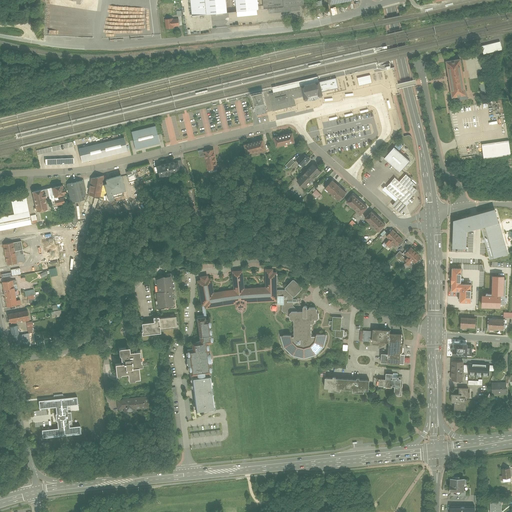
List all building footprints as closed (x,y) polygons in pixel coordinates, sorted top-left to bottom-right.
[(206,13),(227,11),(225,0),(189,0),(190,5),(205,4),(206,13)] [(231,0),(232,10),(236,10),(236,15),(257,13),(256,8),(261,7),(260,0),(231,0)] [(304,3),(303,0),(327,0),(329,5),(354,0),(262,0),(263,7),(267,7),(268,12),(299,9),(299,4),(304,3)] [(163,19),(165,29),(174,28),(174,26),(179,25),(178,18),(173,19),(172,17),(163,19)] [(501,50),(499,41),(481,45),(483,54),(501,50)] [(468,95),(462,57),(444,60),(451,98),(468,95)] [(358,77),(359,85),(372,82),(371,74),(358,77)] [(272,87),(273,92),(310,83),(319,81),(318,76),(272,87)] [(336,78),(320,81),(319,81),(310,83),(273,92),(270,93),(269,93),(273,111),(296,105),(294,99),(304,97),(304,99),(306,100),(308,100),(309,99),(313,98),(319,96),(320,97),(322,96),(323,94),(322,92),(339,88),(336,78)] [(257,114),(267,112),(263,92),(252,95),(257,114)] [(135,149),(159,143),(155,125),(131,131),(133,140),(135,149)] [(295,143),(292,132),(272,136),(275,148),(284,146),(284,148),(288,148),(287,145),(295,143)] [(127,151),(123,137),(78,148),(82,162),(127,151)] [(266,149),(263,137),(243,142),(246,154),(266,149)] [(508,142),(481,146),(483,159),(510,155),(508,142)] [(384,158),(400,172),(404,168),(410,161),(394,147),(385,158),(384,158)] [(213,148),(203,151),(203,150),(198,151),(199,157),(204,156),(207,171),(218,169),(213,148)] [(302,168),(309,160),(302,153),(295,160),(299,163),(298,165),(302,168)] [(289,169),(295,162),(291,159),(285,166),(289,169)] [(174,162),(156,166),(159,178),(177,174),(174,162)] [(305,189),(322,171),(312,162),(296,181),(305,189)] [(127,171),(128,180),(135,179),(133,170),(127,171)] [(125,189),(121,172),(105,176),(106,181),(103,182),(104,184),(101,184),(103,175),(90,178),(87,195),(99,198),(102,198),(103,194),(106,194),(108,199),(113,198),(112,192),(125,189)] [(408,201),(417,190),(412,186),(414,183),(410,179),(411,178),(406,173),(399,181),(394,177),(386,186),(385,185),(382,188),(396,200),(395,200),(393,203),(391,205),(400,213),(402,211),(405,208),(409,202),(408,201)] [(338,201),(346,192),(332,179),(324,187),(338,201)] [(82,180),(66,184),(70,203),(83,200),(83,196),(86,195),(82,180)] [(51,187),(53,196),(65,193),(64,186),(63,187),(62,183),(51,186),(51,187)] [(42,187),(31,190),(36,209),(47,207),(45,197),(43,189),(42,187)] [(51,187),(43,189),(45,197),(48,197),(49,202),(54,201),(54,199),(53,196),(51,187)] [(321,194),(316,189),(311,194),(316,199),(321,194)] [(360,214),(368,206),(353,192),(345,201),(360,214)] [(29,216),(25,197),(10,200),(13,214),(2,216),(0,216),(0,232),(2,233),(1,230),(37,223),(35,214),(29,216)] [(63,197),(54,199),(54,201),(56,209),(62,208),(61,204),(64,203),(63,197)] [(453,219),(452,246),(465,247),(466,232),(466,230),(481,225),(485,240),(490,259),(508,254),(499,223),(497,223),(496,222),(498,221),(494,208),(453,219)] [(377,230),(385,223),(371,209),(364,216),(377,230)] [(402,238),(392,229),(390,231),(389,230),(386,232),(388,234),(385,236),(387,239),(384,242),(390,249),(394,245),(396,246),(398,244),(400,245),(402,242),(400,240),(402,238)] [(20,240),(2,244),(6,265),(24,261),(20,240)] [(421,256),(411,246),(409,248),(408,247),(405,250),(406,251),(403,254),(406,256),(402,260),(409,266),(413,262),(414,264),(416,261),(418,263),(421,260),(419,258),(421,256)] [(223,289),(213,291),(210,276),(208,277),(207,274),(199,275),(199,278),(195,279),(200,305),(203,305),(204,308),(216,306),(225,304),(235,303),(235,307),(246,306),(245,302),(256,301),(265,301),(277,300),(276,274),(276,270),(273,270),(273,267),(264,267),(264,286),(254,286),(244,287),(242,269),(232,270),(233,288),(223,289)] [(461,268),(452,268),(451,290),(460,291),(459,300),(471,300),(471,281),(461,281),(461,268)] [(179,270),(182,283),(188,282),(185,269),(179,270)] [(152,277),(154,292),(156,307),(172,305),(171,290),(172,290),(170,274),(152,277)] [(327,333),(316,332),(315,334),(311,335),(310,324),(313,324),(314,322),(314,320),(316,320),(318,318),(318,311),(316,310),(316,308),(315,306),(308,306),(308,307),(307,307),(306,306),(305,304),(304,304),(302,305),(302,309),(296,309),(293,306),(293,303),(298,303),(297,299),(292,299),(292,297),(294,297),(302,288),(293,279),(284,288),(284,290),(280,290),(280,287),(278,287),(278,274),(276,274),(277,300),(277,305),(281,305),(281,311),(283,313),(285,313),(285,315),(287,317),(289,317),(289,319),(291,321),(293,321),(294,335),(291,335),(291,332),(280,333),(283,345),(292,354),(304,357),(315,353),(323,345),(325,338),(327,333)] [(504,275),(492,275),(492,294),(481,294),(481,307),(500,307),(500,304),(505,304),(505,279),(504,279),(504,275)] [(15,279),(1,282),(5,307),(20,304),(19,299),(15,300),(12,285),(16,284),(15,279)] [(27,295),(27,296),(28,303),(39,301),(39,296),(34,297),(35,298),(33,299),(32,290),(29,291),(30,295),(27,295)] [(200,305),(202,315),(195,316),(198,339),(190,340),(190,346),(186,347),(186,349),(184,350),(187,371),(189,370),(190,374),(193,373),(211,371),(207,341),(212,341),(208,317),(205,317),(204,308),(203,305),(200,305)] [(26,309),(7,312),(9,325),(16,323),(15,321),(21,320),(22,322),(28,321),(26,309)] [(53,311),(53,315),(52,316),(52,319),(55,318),(58,317),(58,314),(60,314),(60,310),(53,311)] [(140,331),(141,335),(159,333),(159,331),(178,329),(177,324),(176,324),(175,316),(158,318),(157,315),(151,316),(152,321),(140,323),(141,330),(140,331)] [(475,316),(461,315),(460,328),(466,328),(466,327),(475,327),(475,316)] [(334,337),(343,338),(343,330),(340,330),(341,317),(332,316),(332,321),(328,321),(328,325),(332,326),(331,330),(334,331),(334,337)] [(503,319),(489,317),(488,329),(494,329),(494,328),(502,329),(503,319)] [(16,324),(9,326),(12,343),(29,339),(28,333),(19,335),(16,324)] [(371,341),(388,342),(388,354),(381,353),(381,363),(387,363),(387,364),(399,365),(399,363),(402,363),(402,355),(400,355),(400,353),(402,351),(402,347),(402,344),(400,343),(401,333),(389,332),(389,329),(372,328),(372,331),(359,330),(358,343),(369,343),(369,338),(372,338),(371,341)] [(453,347),(453,355),(472,356),(472,345),(467,345),(467,341),(454,341),(454,347),(453,347)] [(129,348),(119,349),(120,357),(121,357),(121,361),(123,361),(123,363),(115,364),(116,376),(121,375),(121,374),(128,373),(129,381),(135,380),(135,379),(139,378),(138,366),(142,366),(141,363),(140,360),(141,360),(141,356),(140,356),(139,352),(129,353),(129,348)] [(451,360),(451,380),(462,381),(463,360),(451,360)] [(491,365),(488,365),(488,375),(494,375),(495,366),(497,366),(497,361),(491,360),(491,365)] [(488,364),(470,363),(469,374),(488,375),(488,365),(488,364)] [(33,379),(30,379),(30,383),(48,382),(47,371),(32,373),(33,379)] [(216,405),(211,371),(193,373),(196,392),(198,407),(204,406),(204,407),(208,407),(208,406),(216,405)] [(400,394),(401,378),(398,378),(399,376),(392,375),(392,373),(385,373),(385,379),(378,378),(378,385),(385,385),(385,387),(390,387),(390,383),(392,383),(392,386),(394,386),(394,394),(400,394)] [(368,391),(369,378),(359,378),(360,376),(356,376),(356,377),(335,376),(336,374),(332,374),(332,376),(329,376),(324,375),(323,388),(328,388),(328,390),(339,391),(340,389),(352,389),(352,392),(363,393),(363,390),(368,391)] [(505,382),(491,382),(492,395),(496,395),(496,396),(506,396),(505,382)] [(458,393),(450,393),(450,402),(453,402),(453,409),(466,409),(466,399),(465,399),(465,397),(469,397),(469,391),(468,391),(468,389),(468,387),(458,387),(458,393)] [(117,400),(118,408),(124,408),(124,412),(136,410),(135,409),(150,407),(148,395),(122,398),(122,399),(117,400)] [(43,437),(81,433),(80,426),(72,426),(70,404),(77,403),(77,397),(39,400),(40,407),(55,406),(58,428),(42,430),(43,437)] [(510,468),(501,468),(502,479),(511,478),(510,468)] [(451,492),(453,492),(454,495),(466,495),(466,490),(465,490),(465,477),(451,477),(451,492)] [(501,511),(502,500),(489,501),(489,511),(501,511)]
